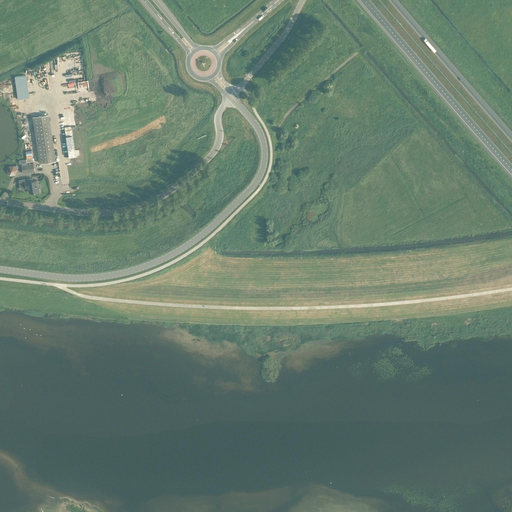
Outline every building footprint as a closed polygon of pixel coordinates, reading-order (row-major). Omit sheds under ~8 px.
[(53,61),(46,62),(47,69),(54,68),(53,61)] [(283,113),(288,102),(287,102),(279,98),(274,108),(283,113)] [(52,161),(46,115),(33,117),(40,162),(52,161)] [(69,157),(75,156),(72,135),(66,136),(69,157)] [(232,168),(241,164),(239,159),(230,163),(232,168)] [(22,162),(22,165),(23,173),(35,171),(34,163),(25,165),(25,162),(22,162)] [(7,171),(10,175),(16,175),(18,170),(17,169),(18,168),(17,163),(14,164),(14,165),(9,166),(7,171)] [(224,182),(230,179),(226,173),(221,176),(224,182)] [(242,177),(231,181),(236,193),(247,189),(242,177)] [(37,180),(30,181),(31,192),(39,191),(37,180)]
